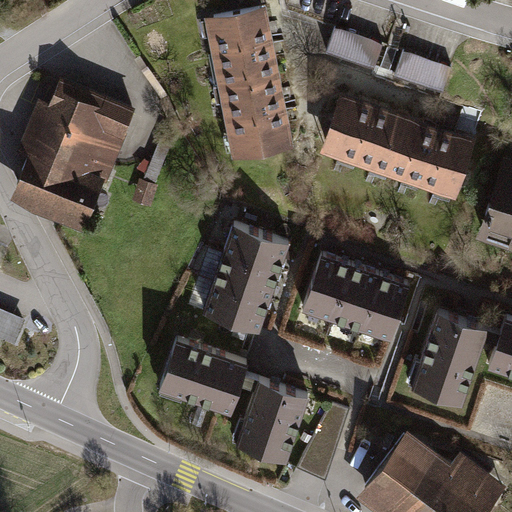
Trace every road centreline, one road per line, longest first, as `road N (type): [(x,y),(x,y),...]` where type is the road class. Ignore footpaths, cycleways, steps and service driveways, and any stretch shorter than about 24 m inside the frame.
road 1 (residential): [(0,69),(107,0),(442,0),(511,22)]
road 2 (residential): [(56,417),(80,359),(81,335),(0,177)]
road 3 (tertiary): [(268,511),(146,458)]
